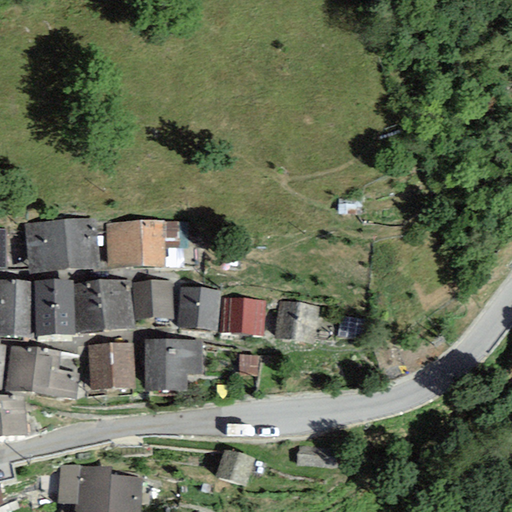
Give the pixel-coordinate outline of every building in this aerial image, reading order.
[(95,220),(25,225),(29,274),(98,269),(95,220)] [(163,220),(105,222),(107,269),(164,267),(163,220)] [(130,280),(75,283),(78,333),(132,330),(130,280)] [(171,280),(133,282),(136,319),(174,316),(171,280)] [(30,281),(0,281),(0,336),(31,336),(30,281)] [(73,281),(35,282),(37,337),(75,335),(73,281)] [(220,291),(180,288),(179,327),(217,330),(220,291)] [(267,301),(225,297),(222,333),(264,337),(267,301)] [(318,304),(277,302),(275,339),(316,341),(318,304)] [(201,339),(145,341),(146,393),(186,392),(185,375),(202,375),(201,339)] [(134,343),(88,346),(91,389),(136,387),(134,343)] [(9,347),(6,391),(33,393),(36,349),(9,347)] [(79,355),(36,349),(33,393),(76,398),(79,355)] [(259,356),(239,356),(240,379),(257,377),(259,356)] [(0,396),(0,415),(26,412),(23,397),(0,396)] [(0,438),(28,435),(26,412),(0,415),(0,438)] [(298,445),(296,466),(338,470),(340,450),(298,445)] [(224,449),(216,476),(246,486),(254,459),(224,449)] [(110,468),(60,465),(58,504),(75,505),(74,511),(139,511),(142,478),(110,476),(110,468)]
